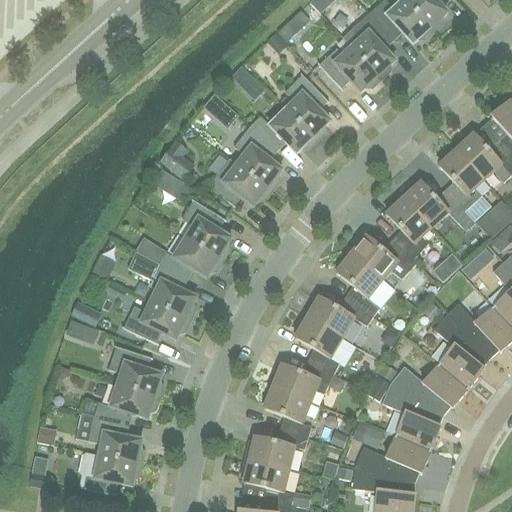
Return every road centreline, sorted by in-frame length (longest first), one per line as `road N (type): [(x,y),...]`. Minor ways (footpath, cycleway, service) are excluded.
road 1 (residential): [(182,511),(188,457),(252,300),(348,175),(499,41)]
road 2 (secondary): [(0,117),(128,0)]
road 3 (residential): [(454,511),(471,462),(511,399)]
